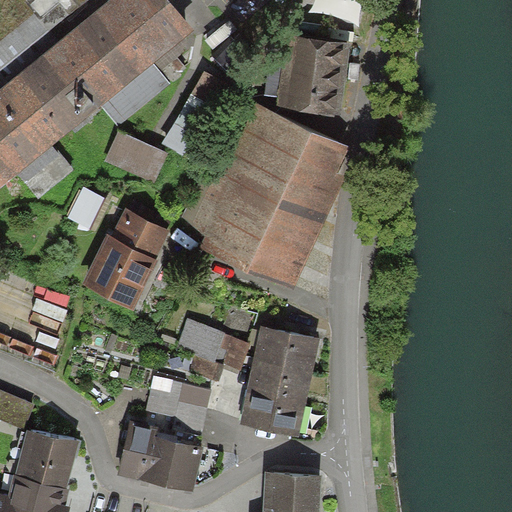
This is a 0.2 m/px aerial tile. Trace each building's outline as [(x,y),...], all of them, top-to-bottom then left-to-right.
[(164,0),(115,0),(0,93),(0,183),(18,169),(36,192),(62,170),(44,148),(101,102),(117,121),(183,67),(170,51),(191,33),(164,0)] [(20,0),(38,21),(57,5),(69,20),(92,0),(20,0)] [(315,0),(313,7),(357,21),(363,0),(315,0)] [(350,50),(290,42),(281,114),(341,122),(350,50)] [(235,95),(204,75),(162,142),(193,161),(235,95)] [(334,176),(345,152),(260,111),(226,179),(208,170),(176,236),(291,291),(344,181),(334,176)] [(164,153),(121,134),(108,162),(151,182),(164,153)] [(105,207),(86,196),(72,220),(91,231),(105,207)] [(169,240),(122,217),(89,287),(136,309),(169,240)] [(248,339),(189,318),(180,342),(239,363),(248,339)] [(317,331),(264,319),(244,411),(297,423),(317,331)] [(171,391),(153,387),(148,406),(203,419),(210,388),(174,380),(171,391)] [(0,415),(24,426),(34,399),(0,385),(0,415)] [(156,422),(132,416),(121,464),(191,480),(200,440),(154,430),(156,422)] [(78,435),(28,422),(10,489),(0,486),(0,511),(66,511),(70,497),(68,497),(73,479),(66,478),(78,435)] [(316,511),(318,469),(270,467),(268,511),(253,511),(316,511)]
